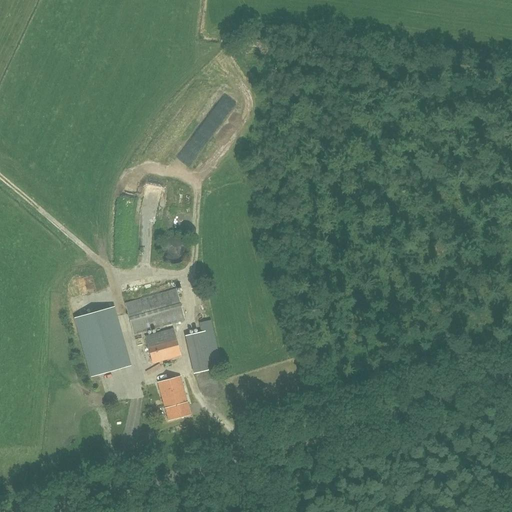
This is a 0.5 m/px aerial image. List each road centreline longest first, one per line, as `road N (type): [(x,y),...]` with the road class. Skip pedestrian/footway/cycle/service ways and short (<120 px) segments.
road 1 (residential): [(64,511),(511,372)]
road 2 (track): [(145,276),(147,211),(160,172),(226,100)]
road 3 (track): [(0,179),(103,263),(116,297)]
road 4 (track): [(112,286),(181,276),(196,298),(190,321)]
